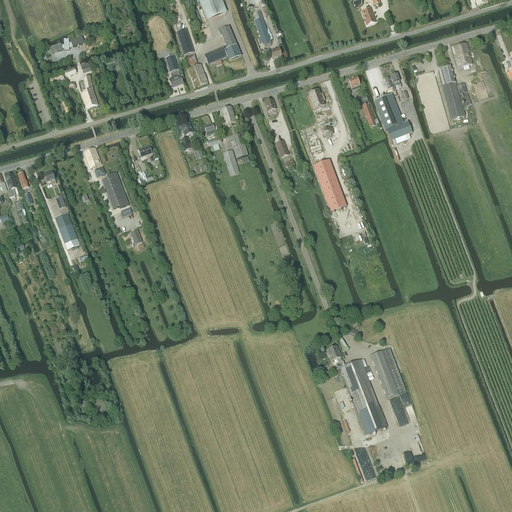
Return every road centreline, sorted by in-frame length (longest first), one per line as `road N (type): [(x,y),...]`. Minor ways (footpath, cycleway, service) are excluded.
road 1 (tertiary): [(0,170),(511,23)]
road 2 (unclassified): [(0,150),(511,4)]
road 3 (track): [(290,511),(456,455)]
